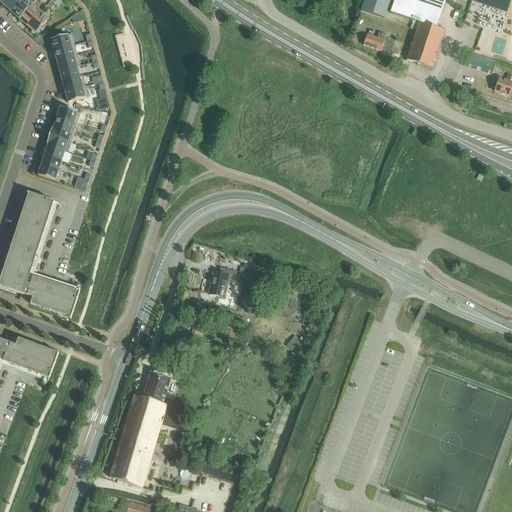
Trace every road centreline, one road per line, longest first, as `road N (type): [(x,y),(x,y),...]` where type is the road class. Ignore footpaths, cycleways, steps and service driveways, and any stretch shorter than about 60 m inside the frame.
road 1 (unclassified): [(511,140),(465,124),(331,52),(268,12),(264,0)]
road 2 (primary): [(428,124),(217,0)]
road 3 (residential): [(0,208),(44,75),(0,38)]
road 4 (unclassified): [(337,242),(429,298),(496,324)]
road 5 (unclassified): [(496,324),(411,273),(337,242)]
road 6 (unclassified): [(285,215),(235,198),(193,208),(168,239),(157,276)]
road 7 (unclassified): [(70,511),(126,359)]
road 8 (unclassified): [(157,276),(200,220),(226,211),(285,215)]
road 9 (unclassified): [(0,314),(126,359)]
road 10 (unknown): [(83,475),(209,511)]
